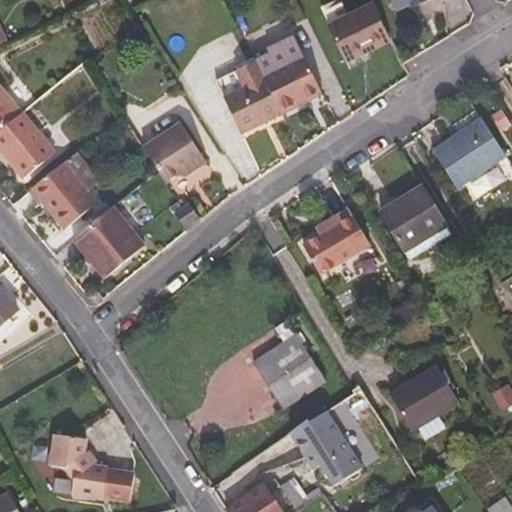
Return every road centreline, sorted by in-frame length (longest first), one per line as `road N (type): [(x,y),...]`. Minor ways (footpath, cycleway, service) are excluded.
road 1 (residential): [(84,334),(235,209),(511,25)]
road 2 (unclassified): [(84,334),(201,511)]
road 3 (unclassified): [(0,226),(84,334)]
